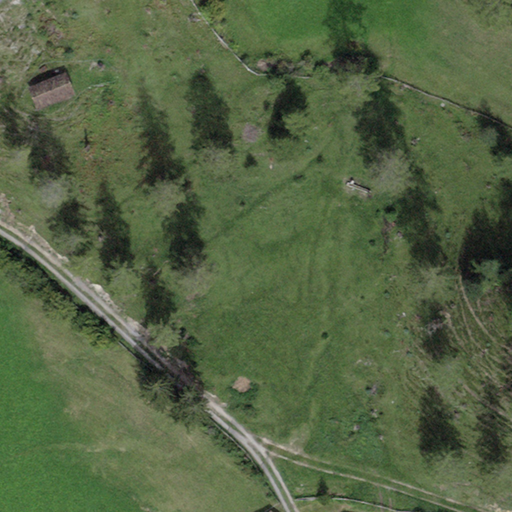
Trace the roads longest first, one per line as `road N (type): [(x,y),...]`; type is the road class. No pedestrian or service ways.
road 1 (track): [(0,232),(245,438),(293,511)]
road 2 (track): [(245,438),(467,511)]
